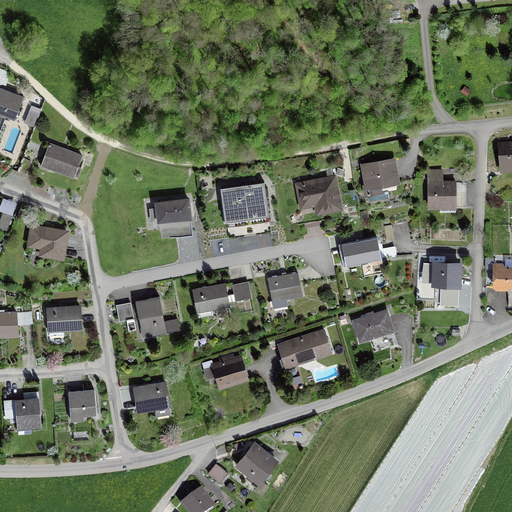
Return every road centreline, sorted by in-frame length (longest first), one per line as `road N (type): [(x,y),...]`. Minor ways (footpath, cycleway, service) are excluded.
road 1 (track): [(410,131),(262,156),(163,160),(82,126),(0,47)]
road 2 (unclassified): [(125,463),(377,386),(475,342)]
road 3 (residential): [(97,285),(296,248),(318,255)]
road 4 (residential): [(482,125),(475,342)]
road 5 (residential): [(97,285),(83,219),(0,187)]
road 6 (unclassified): [(0,471),(125,463)]
